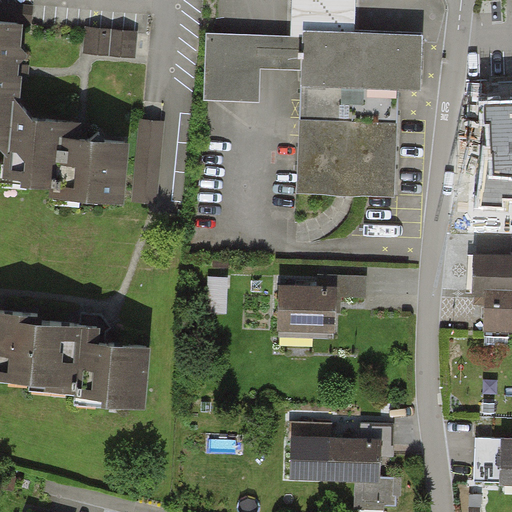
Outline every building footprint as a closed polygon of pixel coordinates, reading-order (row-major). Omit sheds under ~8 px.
[(296,0),(296,35),(309,69),(306,192),(394,195),(396,119),(364,118),(365,84),(431,86),(433,32),(365,31),(365,0),(296,0)] [(24,24),(0,21),(0,139),(11,153),(8,176),(64,180),(62,197),(119,201),(125,134),(85,132),(86,122),(82,122),(34,118),(18,98),(20,71),(24,24)] [(95,30),(87,29),(85,54),(138,58),(140,34),(95,30)] [(266,68),(309,69),(296,35),(214,33),(212,103),(265,105),(266,68)] [(511,105),(485,106),(486,124),(491,124),(482,206),(502,207),(503,199),(511,199),(511,105)] [(136,198),(155,199),(159,128),(141,127),(136,198)] [(511,255),(477,255),(475,290),(487,291),(485,341),(509,342),(509,327),(511,327),(511,255)] [(335,288),(280,286),(279,326),(314,327),(313,337),(335,338),(336,295),(366,296),(366,276),(336,275),(335,288)] [(226,278),(212,277),(211,299),(225,300),(226,278)] [(0,375),(30,378),(30,382),(75,386),(74,394),(142,400),(147,347),(106,343),(107,331),(113,327),(102,314),(81,312),(80,324),(38,320),(38,314),(0,309),(0,375)] [(290,437),(293,437),(291,474),(359,476),(358,504),(397,506),(398,477),(379,476),(380,445),(393,446),(394,424),(361,423),(361,439),(316,437),(316,423),(290,422),(290,437)] [(511,438),(492,437),(491,450),(478,449),(477,480),(507,481),(508,473),(511,473),(511,438)]
